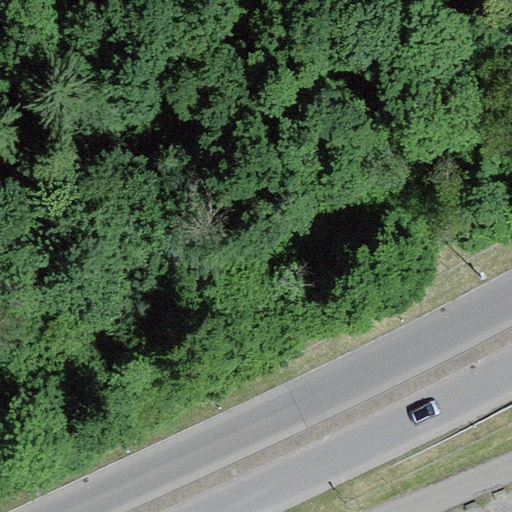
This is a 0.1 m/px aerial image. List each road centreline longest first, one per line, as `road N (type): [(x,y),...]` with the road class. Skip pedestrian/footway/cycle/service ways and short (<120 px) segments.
road 1 (primary): [(511,296),(125,485),(91,511)]
road 2 (primary): [(221,511),(511,371)]
